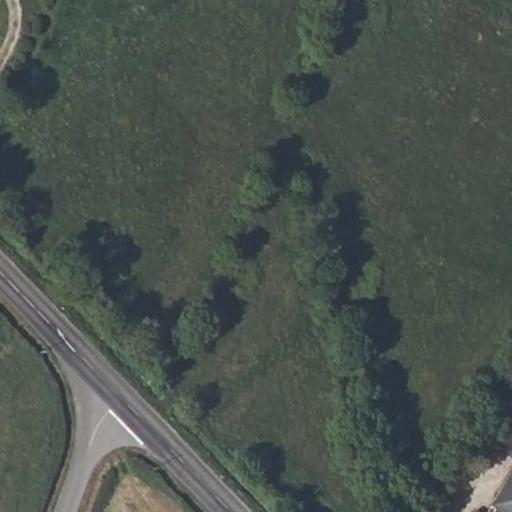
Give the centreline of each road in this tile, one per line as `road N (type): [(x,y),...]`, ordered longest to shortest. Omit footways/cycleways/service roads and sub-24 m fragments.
road 1 (secondary): [(0,274),(118,395)]
road 2 (secondary): [(118,395),(230,511)]
road 3 (unclassified): [(118,395),(89,439),(63,511)]
